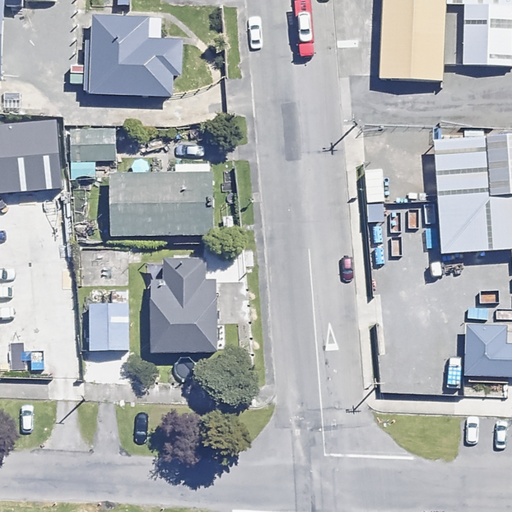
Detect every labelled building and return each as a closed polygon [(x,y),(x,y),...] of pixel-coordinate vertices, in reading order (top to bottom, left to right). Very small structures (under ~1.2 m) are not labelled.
[(444,0),(379,0),(374,75),(439,80),(444,0)] [(511,0),(464,0),(464,66),(511,66),(511,0)] [(151,25),(94,22),(91,99),(174,103),(175,82),(184,82),(185,47),(150,46),(151,25)] [(0,125),(0,193),(63,189),(58,122),(0,125)] [(78,165),(94,164),(116,162),(114,133),(76,135),(78,165)] [(511,203),(511,140),(490,141),(493,204),(511,203)] [(94,164),(78,165),(71,165),(73,185),(96,183),(94,164)] [(214,180),(212,180),(212,168),(176,168),(176,180),(114,181),(114,240),(214,239),(214,180)] [(384,174),(366,174),(367,209),(385,208),(384,174)] [(453,201),(438,202),(442,243),(457,241),(453,201)] [(205,266),(166,267),(167,294),(153,294),(155,360),(220,358),(217,284),(206,284),(205,266)] [(130,355),(129,310),(91,311),(92,356),(130,355)]
